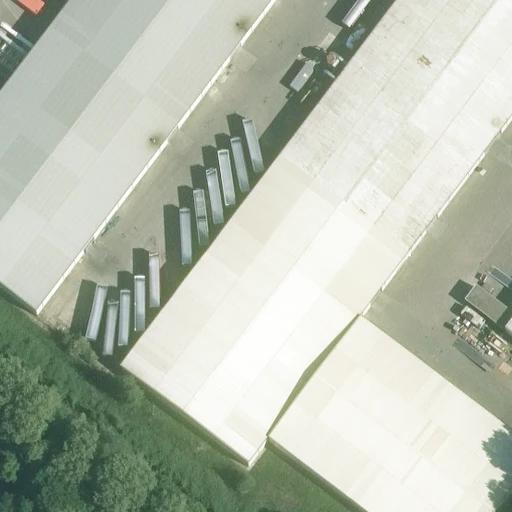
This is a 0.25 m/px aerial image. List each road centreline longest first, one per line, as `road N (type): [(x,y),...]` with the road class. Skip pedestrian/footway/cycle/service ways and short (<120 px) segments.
road 1 (unknown): [(340,0),(87,332)]
road 2 (unknown): [(511,180),(438,278),(432,304),(511,382)]
